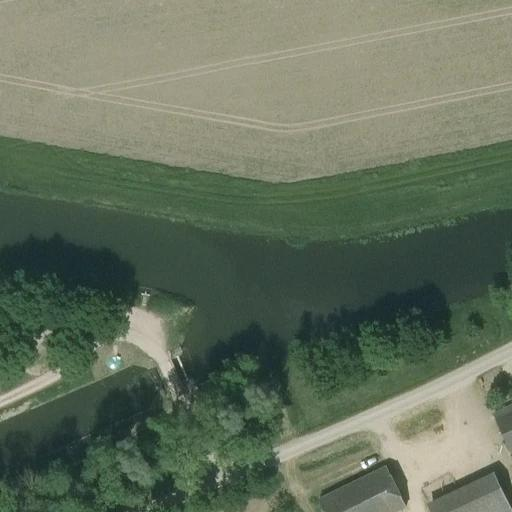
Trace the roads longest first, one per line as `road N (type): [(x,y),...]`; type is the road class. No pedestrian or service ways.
road 1 (unclassified): [(214,483),(511,351)]
road 2 (track): [(0,403),(144,338)]
road 3 (unclassified): [(214,483),(160,357)]
